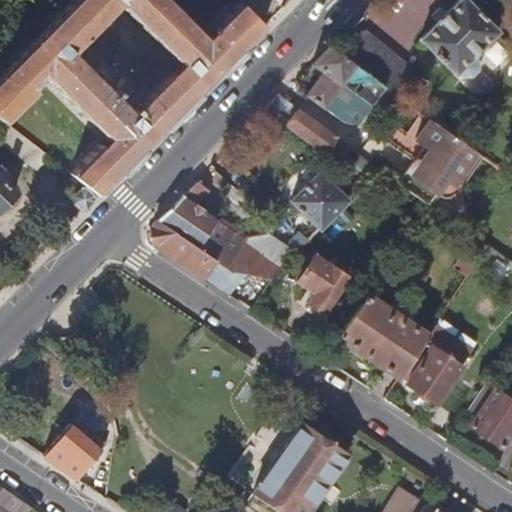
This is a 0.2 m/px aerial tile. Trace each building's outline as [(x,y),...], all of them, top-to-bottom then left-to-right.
[(17,93),(28,81),(102,153),(97,160),(90,154),(71,172),(87,185),(100,194),(154,140),(190,103),(263,28),(236,0),(212,25),(219,33),(210,42),(167,0),(67,0),(0,68),(0,119),(2,121),(22,100),(17,93)] [(463,82),(472,82),(478,76),(480,78),(498,58),(486,47),(497,35),(460,0),(459,0),(418,44),(454,79),(457,76),(463,82)] [(368,27),(353,45),(393,76),(407,59),(368,27)] [(367,106),(380,87),(368,78),(329,47),(310,66),(322,75),(306,98),(324,110),(340,88),(353,96),(367,106)] [(323,155),(335,138),(278,98),(263,114),(323,155)] [(0,140),(39,170),(49,156),(2,121),(0,119),(0,140)] [(464,166),(472,154),(450,140),(427,124),(415,142),(424,148),(406,174),(436,194),(445,181),(455,186),(468,169),(464,166)] [(291,201),(320,228),(347,200),(318,173),(291,201)] [(429,204),(436,194),(406,174),(399,183),(429,204)] [(0,206),(14,194),(0,179),(0,206)] [(207,192),(194,183),(157,221),(170,230),(222,266),(230,271),(249,275),(266,235),(264,233),(260,231),(240,240),(192,208),(207,192)] [(76,197),(87,208),(100,194),(87,185),(76,197)] [(151,227),(151,243),(210,283),(222,266),(170,230),(157,221),(151,227)] [(249,275),(272,278),(294,255),(266,235),(249,275)] [(455,265),(469,275),(489,246),(475,236),(455,265)] [(315,256),(297,281),(311,291),(305,301),(323,312),(347,279),(315,256)] [(134,286),(112,266),(92,285),(99,303),(141,336),(162,340),(172,348),(196,323),(134,286)] [(390,308),(368,293),(339,336),(400,377),(402,373),(417,351),(428,335),(416,327),(425,314),(417,308),(420,303),(415,299),(412,304),(399,295),(390,308)] [(201,325),(196,323),(172,348),(176,352),(201,325)] [(438,336),(431,347),(460,366),(467,354),(438,336)] [(425,356),(417,351),(402,373),(411,379),(408,383),(436,402),(460,366),(431,347),(425,356)] [(503,446),(511,432),(511,402),(496,391),(473,425),(503,446)] [(69,421),(41,456),(75,479),(120,422),(109,415),(91,437),(69,421)] [(306,511),(347,453),(302,421),(252,493),(279,511),(306,511)] [(0,511),(32,511),(33,511),(1,489),(0,491),(0,511)] [(394,511),(413,511),(415,509),(403,500),(394,511)] [(420,511),(439,511),(426,503),(420,511)]
